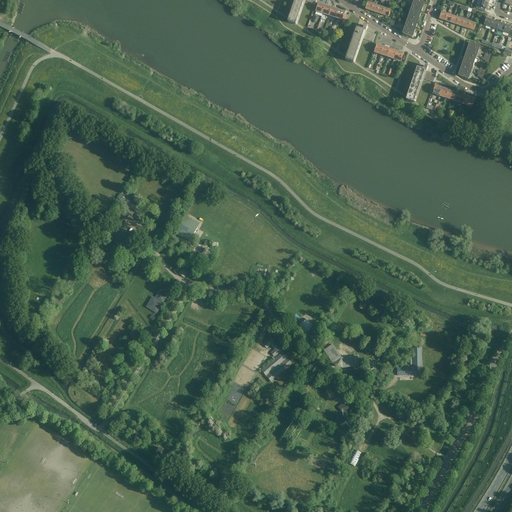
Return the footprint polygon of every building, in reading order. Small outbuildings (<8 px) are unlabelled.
[(295,0),(289,19),(288,23),(296,25),(296,24),(304,1),(304,0),(295,0)] [(399,0),(396,9),(399,10),(399,9),(402,10),(404,3),(401,2),(402,1),(399,0)] [(479,0),(476,9),(479,10),(482,11),(484,12),(485,9),(486,10),(488,4),(479,0),(479,1),(479,0)] [(372,11),(375,3),(369,1),(368,3),(366,9),(372,11)] [(409,18),(418,21),(424,4),(415,1),(409,18)] [(322,14),(325,6),(319,4),(316,12),(322,14)] [(322,14),(329,16),(332,9),(325,6),(322,14)] [(377,13),(383,15),(386,7),(384,6),(383,8),(379,7),(377,13)] [(386,7),(383,15),(388,17),(391,8),(386,7)] [(338,11),(332,9),(329,16),(336,18),(338,11)] [(338,11),(336,18),(342,20),(345,13),(338,11)] [(442,13),(440,19),(445,21),(447,15),(448,12),(447,15),(442,13)] [(393,16),(390,25),(393,26),(393,25),(396,26),(398,20),(396,19),(396,18),(393,16)] [(459,19),(456,25),(462,27),(465,18),(460,16),(459,19)] [(418,21),(409,18),(403,34),(412,37),(418,21)] [(465,18),(462,27),(468,29),(470,23),(471,20),(465,18)] [(486,19),(484,25),(490,27),(493,21),(486,19)] [(493,21),(490,27),(497,30),(499,23),(493,21)] [(497,30),(496,32),(502,34),(503,32),(505,26),(499,23),(497,30)] [(367,27),(364,26),(363,30),(356,28),(353,38),(346,57),(345,61),(353,64),(354,62),(357,52),(362,39),(363,39),(365,31),(366,31),(367,27)] [(505,26),(503,32),(510,34),(511,28),(505,26)] [(375,35),(366,31),(365,31),(363,39),(365,40),(373,43),(374,40),(375,35)] [(465,60),(474,63),(479,46),(470,43),(465,60)] [(381,55),(384,48),(377,45),(374,53),(381,55)] [(390,50),(384,48),(381,55),(388,57),(390,50)] [(397,52),(390,50),(388,57),(394,60),(397,52)] [(403,54),(397,52),(394,60),(401,62),(403,54)] [(488,63),(491,55),(488,54),(488,55),(485,54),(483,60),(485,61),(485,62),(488,63)] [(474,63),(465,60),(459,76),(468,79),(474,63)] [(422,79),(424,80),(426,72),(428,67),(425,66),(423,71),(417,68),(407,98),(406,101),(414,104),(414,102),(422,79)] [(483,80),(486,71),(482,70),(482,71),(480,70),(477,77),(480,77),(479,79),(483,80)] [(433,83),(434,82),(436,75),(426,72),(424,80),(433,83)] [(442,89),(435,87),(433,94),(439,96),(442,89)] [(448,91),(442,89),(439,96),(446,98),(448,91)] [(455,93),(448,91),(446,98),(452,101),(455,93)] [(461,95),(455,93),(452,101),(459,103),(461,95)] [(468,98),(461,95),(459,103),(465,105),(468,98)] [(474,100),(468,98),(465,105),(472,107),(474,100)] [(129,213),(128,213),(131,216),(135,212),(131,208),(133,206),(124,197),(120,201),(129,209),(127,211),(129,213)] [(190,242),(200,224),(186,216),(176,234),(190,242)] [(121,248),(128,238),(128,237),(126,236),(123,234),(120,237),(117,236),(113,241),(121,248)] [(183,269),(179,275),(184,278),(188,272),(183,269)] [(153,298),(147,307),(156,313),(157,313),(167,297),(159,293),(157,296),(156,298),(157,298),(156,300),(153,298)] [(304,334),(313,327),(307,319),(298,327),(304,334)] [(292,364),(281,351),(270,339),(263,344),(267,348),(270,345),(275,350),(271,353),(276,359),(261,371),(271,382),(292,364)] [(331,346),(324,351),(333,364),(337,366),(339,367),(342,368),(358,366),(357,359),(358,359),(357,356),(352,357),(341,358),(339,359),(334,350),(335,349),(332,345),(330,346),(331,346)] [(398,368),(398,376),(421,376),(421,348),(413,348),(413,368),(398,368)] [(346,416),(347,415),(352,421),(356,418),(350,412),(354,408),(346,400),(338,408),(346,416)] [(346,421),(344,423),(352,431),(354,429),(351,426),(346,421)] [(355,450),(348,463),(355,467),(362,454),(355,450)]
